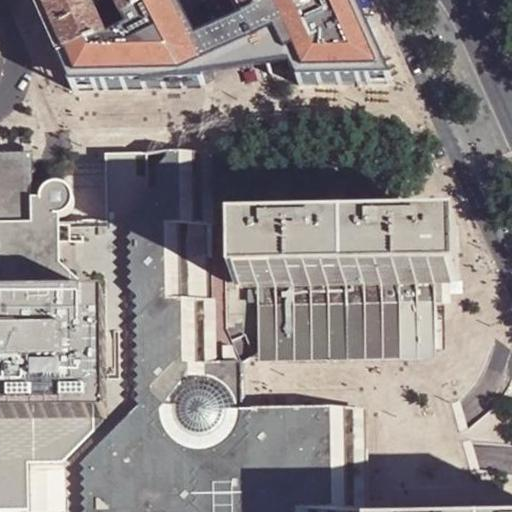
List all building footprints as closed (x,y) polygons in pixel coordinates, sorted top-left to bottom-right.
[(32,0),(75,93),(206,91),(206,88),(216,82),(198,45),(175,0),(32,0)] [(231,0),(243,23),(294,0),(231,0)] [(294,0),(243,23),(244,25),(261,58),(278,48),(299,89),(393,87),(354,0),(294,0)] [(261,58),(244,25),(221,35),(198,45),(216,82),(239,69),(261,58)] [(0,158),(0,227),(28,227),(28,203),(28,181),(27,158),(0,158)] [(356,511),(353,411),(240,414),(240,374),(222,334),(219,219),(218,158),(101,158),(102,227),(55,227),(55,219),(58,219),(62,217),(65,215),(67,212),(68,209),(69,206),(67,196),(66,194),(60,189),(56,188),(52,187),(48,188),(45,189),(42,192),(39,195),(38,199),(37,203),(28,203),(28,227),(0,227),(0,504),(2,506),(2,511),(356,511)] [(256,237),(435,232),(434,215),(399,216),(281,219),(256,219),(256,237)] [(257,293),(436,290),(459,289),(458,232),(435,232),(256,237),(233,238),(235,293),(257,293)] [(436,290),(257,293),(260,361),(437,358),(436,290)] [(353,411),(356,511),(363,510),(365,509),(362,411),(353,411)]
